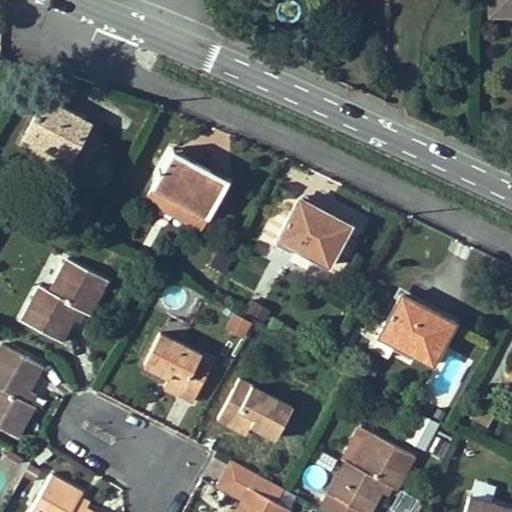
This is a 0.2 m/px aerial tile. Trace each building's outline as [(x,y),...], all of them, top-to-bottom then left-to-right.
[(511,0),(490,0),(492,15),(511,14),(511,0)] [(29,130),(69,150),(64,160),(82,169),(102,131),(85,122),(89,115),(48,94),(29,130)] [(64,160),(69,150),(29,130),(24,139),(64,160)] [(209,212),(230,174),(173,144),(153,181),(209,212)] [(209,212),(153,181),(146,194),(202,225),(209,212)] [(301,193),(275,241),(294,252),(300,242),(331,259),(352,221),(301,193)] [(220,243),(210,265),(223,271),(233,249),(220,243)] [(38,285),(22,317),(62,338),(79,307),(91,313),(108,279),(64,256),(47,289),(38,285)] [(434,362),(456,318),(403,291),(380,334),(434,362)] [(250,297),(244,309),(263,318),(269,307),(250,297)] [(244,336),(252,320),(234,310),(225,327),(244,336)] [(480,360),(490,333),(459,322),(449,349),(480,360)] [(192,395),(214,355),(164,328),(148,357),(171,369),(165,380),(192,395)] [(0,425),(18,435),(34,405),(22,398),(42,361),(1,340),(0,342),(0,425)] [(275,434),(293,402),(242,374),(220,415),(245,428),(250,420),(275,434)] [(405,437),(425,448),(440,420),(420,410),(405,437)] [(348,460),(323,507),(333,511),(368,511),(385,482),(398,489),(416,455),(359,425),(343,457),(348,460)] [(452,439),(435,431),(428,446),(445,455),(452,439)] [(233,457),(220,484),(246,497),(259,471),(233,457)] [(31,511),(102,511),(89,504),(92,499),(82,493),(85,489),(54,471),(31,511)] [(286,511),(297,490),(259,471),(246,497),(238,511),(220,511),(218,511),(217,511),(286,511)] [(511,511),(511,503),(471,492),(465,511),(511,511)]
